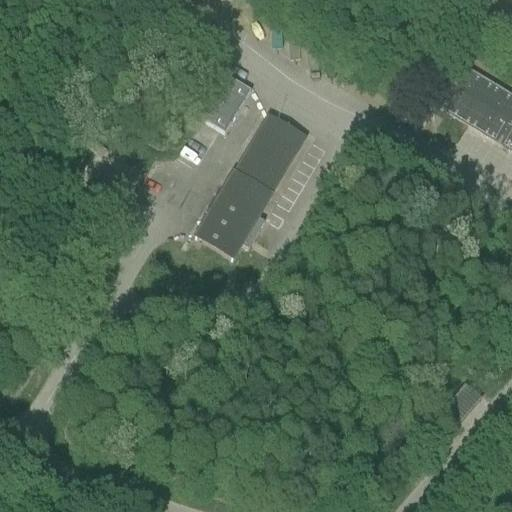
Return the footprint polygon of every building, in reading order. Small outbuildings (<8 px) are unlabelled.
[(511,103),(462,74),(438,113),(511,156),(511,103)] [(420,96),(429,102),(441,82),(432,76),(420,96)] [(252,231),(304,144),(267,121),(193,243),(231,265),(240,251),(246,255),(249,252),(255,241),(248,237),(250,233),(252,231)] [(89,154),(95,158),(100,151),(94,147),(89,154)] [(442,416),(458,429),(479,404),(464,391),(442,416)]
